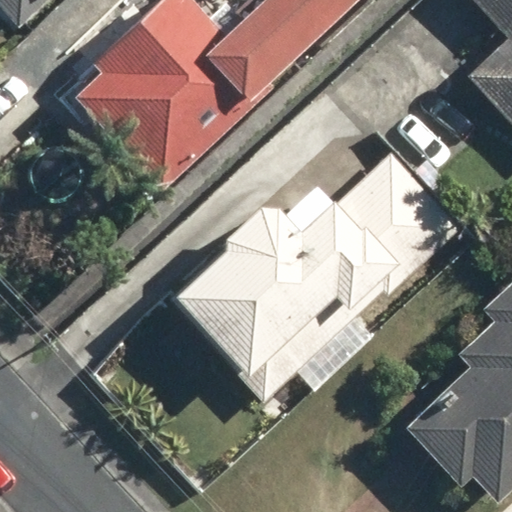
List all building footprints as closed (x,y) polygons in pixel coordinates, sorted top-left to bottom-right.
[(0,0),(0,22),(11,34),(46,0),(0,0)] [(159,191),(362,0),(266,0),(228,36),(193,0),(162,0),(94,64),(102,73),(73,100),(159,191)] [(511,0),(464,0),(503,41),(461,79),(511,134),(511,0)] [(467,231),(389,149),(330,202),(305,174),(172,293),(273,406),(467,231)] [(511,494),(511,271),(475,307),(491,324),(460,353),(473,367),(401,434),(456,492),(472,477),(500,506),(511,494)]
